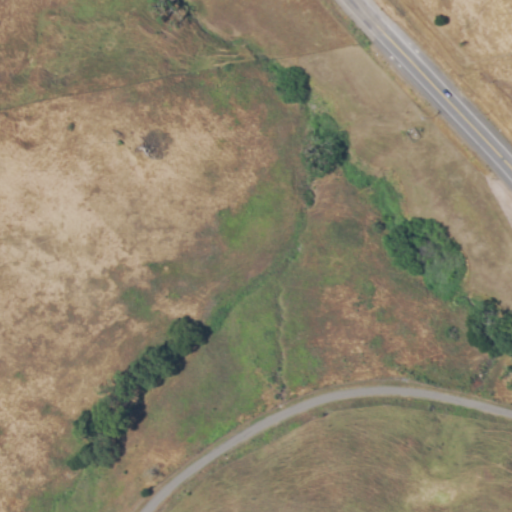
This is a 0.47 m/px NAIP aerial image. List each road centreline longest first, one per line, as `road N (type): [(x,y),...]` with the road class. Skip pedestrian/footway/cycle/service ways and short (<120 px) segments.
road 1 (residential): [(149,511),(207,460),(333,397),(411,391),(511,412)]
road 2 (tertiary): [(354,0),(511,174)]
